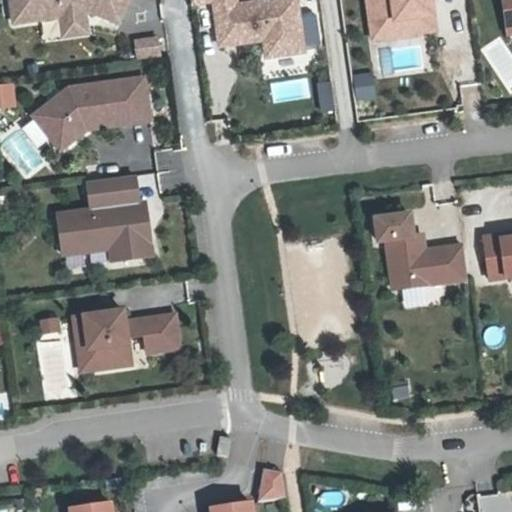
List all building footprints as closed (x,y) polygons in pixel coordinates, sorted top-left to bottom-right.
[(120,21),(128,0),(11,0),(14,20),(62,14),(85,11),(93,10),(120,21)] [(296,0),(267,0),(215,8),(220,45),(264,38),(266,56),(303,51),(296,0)] [(367,0),(371,25),(433,16),(430,0),(367,0)] [(511,0),(502,0),(504,9),(511,14),(511,0)] [(85,11),(62,14),(65,34),(88,31),(85,11)] [(433,16),(371,25),(373,40),(435,31),(433,16)] [(134,57),(162,57),(162,36),(134,36),(134,57)] [(507,92),(511,88),(511,54),(501,37),(481,49),(507,92)] [(370,72),(348,77),(355,103),(377,97),(370,72)] [(144,77),(68,87),(33,117),(61,150),(87,129),(150,119),(144,77)] [(319,114),(333,111),(328,81),(314,83),(319,114)] [(0,82),(0,107),(16,107),(14,82),(0,82)] [(135,176),(106,180),(110,208),(139,204),(135,176)] [(139,204),(110,208),(106,180),(88,182),(92,211),(58,215),(64,255),(111,249),(113,261),(153,256),(146,203),(139,204)] [(392,290),(467,279),(462,246),(424,251),(422,235),(412,236),(409,214),(374,218),(378,242),(386,241),(392,290)] [(511,278),(511,238),(500,240),(499,236),(482,239),(489,282),(511,278)] [(174,316),(122,323),(120,311),(70,318),(73,342),(86,340),(91,371),(130,365),(126,338),(143,336),(146,354),(179,349),(174,316)] [(54,321),(37,323),(38,334),(55,332),(54,321)] [(78,373),(91,371),(86,340),(73,342),(78,373)] [(223,438),(212,439),(215,458),(225,456),(223,438)] [(258,468),(258,500),(283,499),(283,468),(258,468)]
